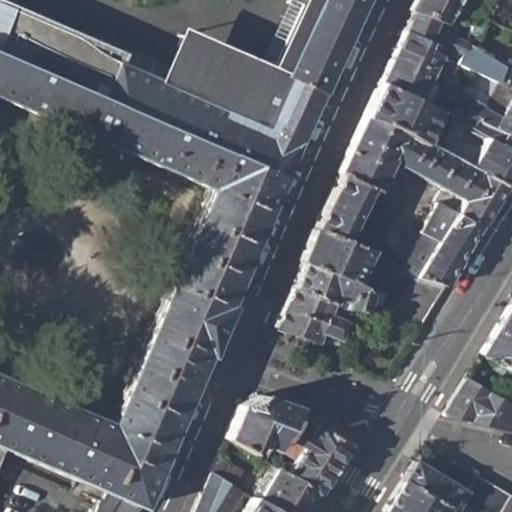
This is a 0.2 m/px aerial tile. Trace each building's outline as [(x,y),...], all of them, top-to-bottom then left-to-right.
[(288,0),(260,64),(174,28),(160,69),(104,43),(102,47),(4,6),(0,14),(0,105),(205,189),(106,424),(81,484),(112,497),(108,504),(105,503),(99,511),(135,511),(139,505),(202,362),(217,329),(321,92),(340,52),(362,0),(288,0)] [(410,0),(406,8),(409,9),(441,23),(446,15),(452,0),(410,0)] [(473,0),(462,23),(469,28),(475,17),(482,5),(473,0)] [(409,9),(400,30),(425,43),(423,47),(453,62),(462,44),(465,36),(466,34),(441,23),(409,9)] [(466,34),(465,36),(475,41),(486,23),(475,17),(469,28),(466,34)] [(400,30),(376,83),(434,113),(451,121),(468,130),(476,113),(479,108),(492,83),(468,70),(464,76),(471,81),(462,95),(426,78),(428,72),(444,79),(455,64),(453,62),(423,47),(425,43),(400,30)] [(453,62),(455,64),(468,70),(492,83),(511,93),(511,74),(462,44),(453,62)] [(376,83),(362,116),(419,142),(431,120),(434,113),(376,83)] [(511,134),(511,95),(496,119),(479,108),(476,113),(511,134)] [(511,151),(511,134),(476,113),(468,130),(483,137),(511,151)] [(298,259),(301,261),(353,283),(360,269),(366,252),(343,242),(368,186),(377,190),(390,163),(459,201),(450,215),(433,205),(417,233),(433,244),(429,251),(414,277),(434,283),(441,284),(503,185),(468,168),(437,152),(433,149),(419,142),(362,116),(298,259)] [(419,142),(433,149),(444,127),(431,120),(419,142)] [(437,152),(468,168),(477,151),(458,140),(460,134),(449,128),(437,152)] [(503,185),(511,171),(511,151),(483,137),(477,151),(468,168),(503,185)] [(414,277),(429,251),(416,243),(399,272),(414,277)] [(301,261),(289,287),(329,302),(332,298),(340,301),(339,305),(371,313),(372,291),(353,283),(301,261)] [(416,325),(441,284),(434,283),(414,277),(388,318),(416,325)] [(317,333),(336,341),(345,322),(337,317),(339,305),(329,302),(289,287),(273,326),(313,342),(317,333)] [(511,373),(511,297),(478,353),(511,373)] [(0,449),(81,484),(106,424),(0,379),(0,449)] [(442,417),(496,431),(509,408),(502,403),(504,400),(491,392),(487,395),(462,380),(442,413),(442,417)] [(222,438),(246,453),(251,445),(268,449),(294,406),(260,394),(254,395),(236,404),(222,438)] [(511,409),(509,408),(496,431),(511,434),(511,409)] [(315,495),(344,445),(362,416),(322,409),(304,439),(286,427),(280,436),(286,441),(280,453),(292,460),(282,475),(315,495)] [(214,457),(208,471),(230,485),(238,472),(214,457)] [(413,460),(400,481),(446,509),(451,511),(477,511),(494,487),(475,476),(465,493),(413,460)] [(275,470),(255,501),(273,511),(303,511),(315,495),(282,475),(275,470)] [(228,511),(241,492),(230,485),(208,471),(190,511),(228,511)] [(400,481),(380,511),(444,511),(446,509),(400,481)] [(499,511),(509,497),(494,487),(477,511),(499,511)] [(511,511),(511,498),(509,497),(499,511),(511,511)] [(242,511),(273,511),(255,501),(251,498),(242,511)]
